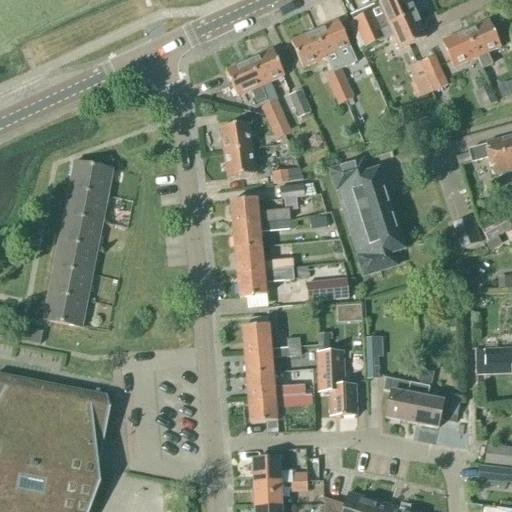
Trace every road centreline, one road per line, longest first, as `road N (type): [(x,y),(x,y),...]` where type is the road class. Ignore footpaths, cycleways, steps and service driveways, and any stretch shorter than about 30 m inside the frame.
road 1 (residential): [(211,446),(178,120),(153,53)]
road 2 (residential): [(211,446),(358,440),(452,460),(456,511)]
road 3 (secondary): [(0,125),(153,53)]
road 4 (secondary): [(153,53),(271,0)]
